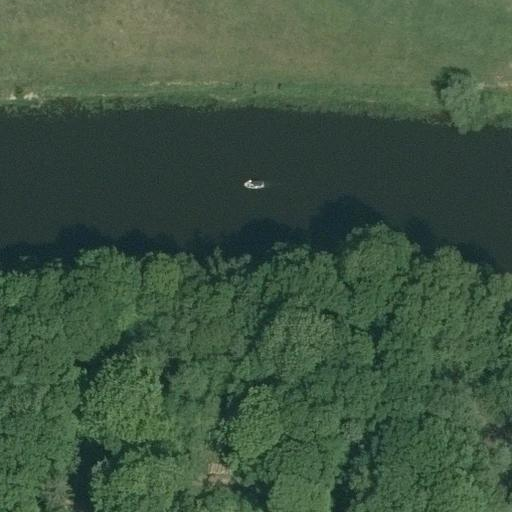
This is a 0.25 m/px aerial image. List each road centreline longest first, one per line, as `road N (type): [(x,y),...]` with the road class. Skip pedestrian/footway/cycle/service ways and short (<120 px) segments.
road 1 (track): [(377,511),(339,484),(251,446),(207,437),(142,439),(90,460)]
road 2 (track): [(125,511),(90,460),(56,437),(0,419)]
